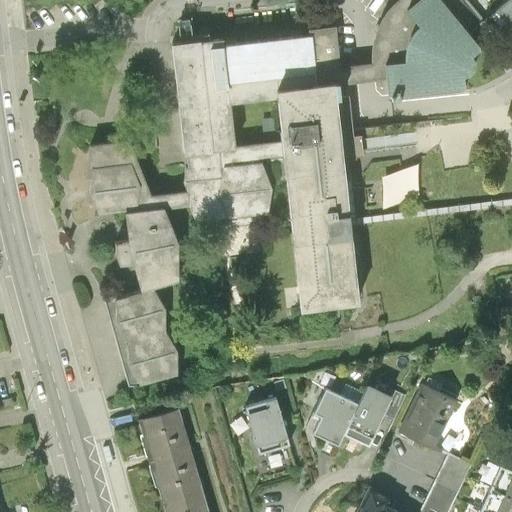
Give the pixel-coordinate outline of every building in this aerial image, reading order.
[(418,0),(398,0),(389,8),(384,15),(377,25),(372,37),(370,48),(370,66),(382,66),(403,65),(401,55),(403,48),(407,40),(411,35),(416,30),(403,13),(418,0)] [(440,0),(418,0),(403,13),(416,30),(411,35),(407,40),(403,48),(401,55),(403,65),(382,66),(384,82),(386,99),(464,92),(464,81),(467,79),(470,76),(472,73),(472,68),(471,64),(468,60),(481,49),(440,0)] [(511,0),(509,0),(496,12),(511,31),(511,0)] [(310,30),(311,34),(316,86),(337,83),(337,86),(384,82),(382,66),(370,66),(337,69),(333,29),(310,30)] [(219,39),(167,44),(180,155),(183,154),(233,149),(228,102),(273,97),(272,90),(316,86),(311,34),(220,44),(219,39)] [(316,86),(272,90),(273,97),(278,144),(287,222),(296,309),(355,303),(341,169),(335,120),(333,98),(338,98),(337,86),(337,83),(316,86)] [(347,118),(335,120),(341,169),(359,167),(357,147),(351,148),(347,118)] [(178,242),(163,211),(188,208),(186,194),(150,197),(127,141),(87,147),(83,178),(90,178),(87,196),(95,218),(124,215),(127,243),(114,246),(118,267),(131,264),(140,294),(117,301),(116,324),(129,343),(128,367),(139,386),(178,375),(177,352),(166,333),(166,310),(152,289),(179,281),(178,242)] [(194,222),(226,219),(229,228),(287,222),(278,144),(233,149),(183,154),(183,170),(180,184),(186,194),(188,208),(194,222)] [(511,307),(495,310),(500,335),(511,333),(511,307)] [(424,384),(401,428),(433,444),(456,400),(424,384)] [(364,385),(356,402),(346,423),(374,436),(392,398),(364,385)] [(337,443),(346,423),(356,402),(324,387),(312,413),(319,416),(312,432),(337,443)] [(290,445),(277,397),(264,400),(265,406),(246,412),(258,454),(290,445)] [(138,424),(163,507),(200,496),(175,413),(138,424)] [(418,511),(446,511),(470,464),(447,453),(418,511)] [(511,469),(500,464),(490,487),(511,497),(511,469)] [(511,511),(511,497),(490,487),(480,511),(481,511),(511,511)] [(204,511),(200,496),(163,507),(164,511),(204,511)] [(389,511),(361,498),(354,511),(389,511)]
